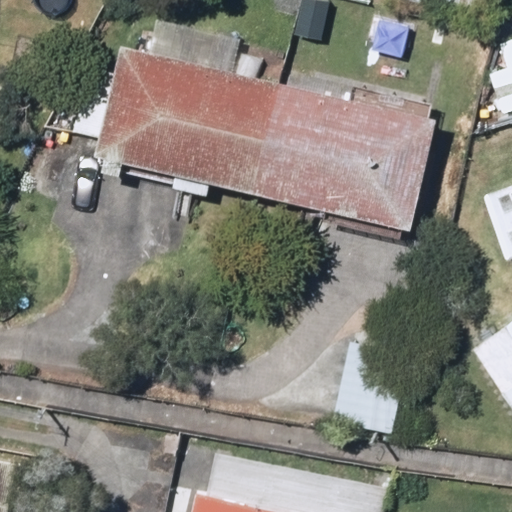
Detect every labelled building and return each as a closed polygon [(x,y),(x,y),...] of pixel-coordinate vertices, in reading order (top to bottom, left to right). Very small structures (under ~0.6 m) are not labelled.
[(429,118),(121,48),(116,72),(83,64),(68,130),(94,136),(90,154),(405,225),(429,118)] [(511,111),(511,58),(483,69),(501,116),(511,111)] [(511,261),(511,183),(479,195),(504,264),(511,261)] [(472,350),(511,405),(511,304),(502,312),(510,323),(472,350)] [(7,511),(15,461),(0,459),(0,511),(7,511)] [(286,511),(197,492),(192,511),(286,511)]
